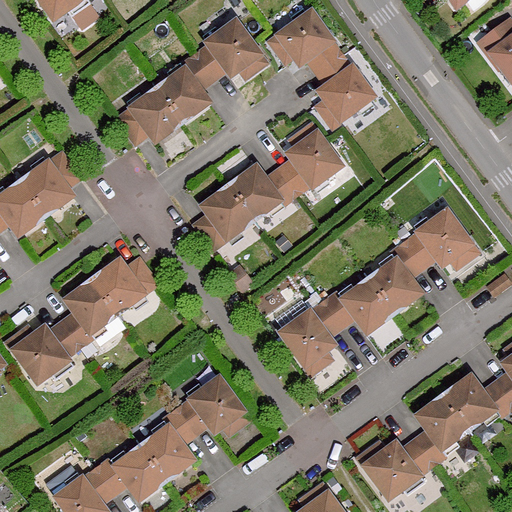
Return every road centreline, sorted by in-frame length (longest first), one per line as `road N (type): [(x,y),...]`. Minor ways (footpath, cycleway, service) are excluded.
road 1 (residential): [(319,446),(138,202)]
road 2 (residential): [(319,446),(511,305)]
road 3 (residential): [(138,202),(0,17)]
road 4 (unclassified): [(511,181),(374,0)]
road 5 (residential): [(138,202),(289,94)]
road 6 (residential): [(0,302),(138,202)]
